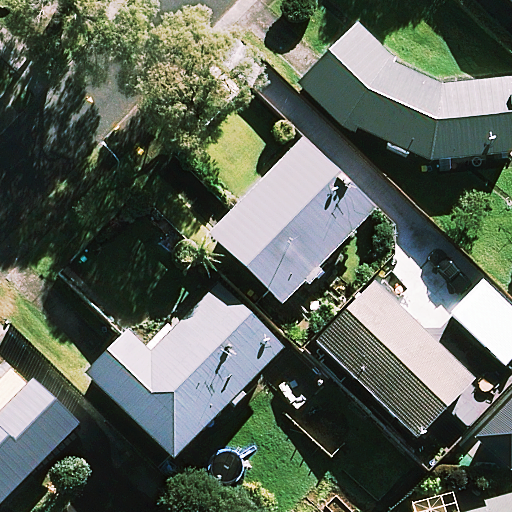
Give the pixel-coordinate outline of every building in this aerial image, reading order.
[(511,0),(494,0),(511,16),(511,0)] [(511,85),(432,88),(402,75),(355,30),(297,90),(345,135),(348,131),(420,169),(511,160),(511,85)] [(287,160),(271,145),(209,211),(225,227),(207,247),(281,316),(373,217),(299,148),(287,160)] [(283,355),(217,289),(149,357),(130,338),(84,384),(170,469),(283,355)] [(472,388),(372,291),(314,351),(414,447),(472,388)] [(511,355),(511,317),(493,297),(469,319),(508,360),(511,355)] [(0,511),(75,435),(28,390),(0,418),(0,511)] [(511,400),(471,440),(508,477),(511,473),(511,400)] [(511,511),(511,497),(460,511),(511,511)]
